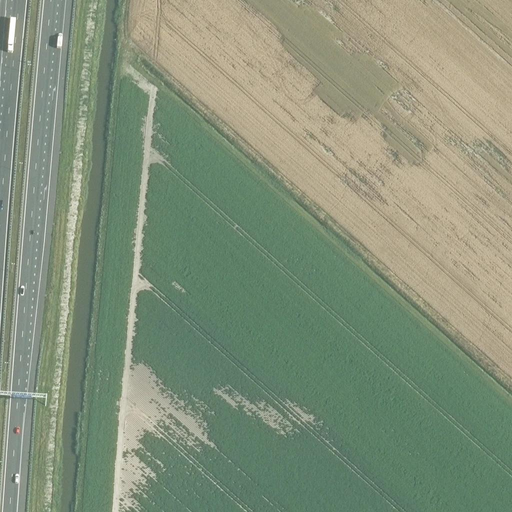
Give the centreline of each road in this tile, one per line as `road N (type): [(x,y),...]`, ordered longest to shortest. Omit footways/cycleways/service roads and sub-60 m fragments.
road 1 (motorway): [(10,511),(52,0)]
road 2 (motorway): [(15,0),(0,174)]
